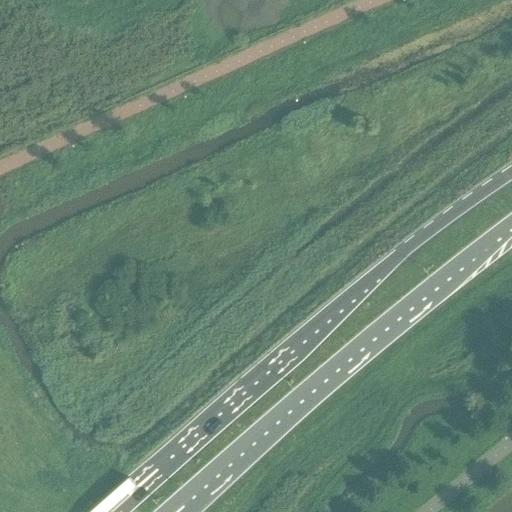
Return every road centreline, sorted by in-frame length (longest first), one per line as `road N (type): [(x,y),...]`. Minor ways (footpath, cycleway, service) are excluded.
road 1 (primary): [(511,172),(359,286),(142,483)]
road 2 (primary): [(178,511),(511,226)]
